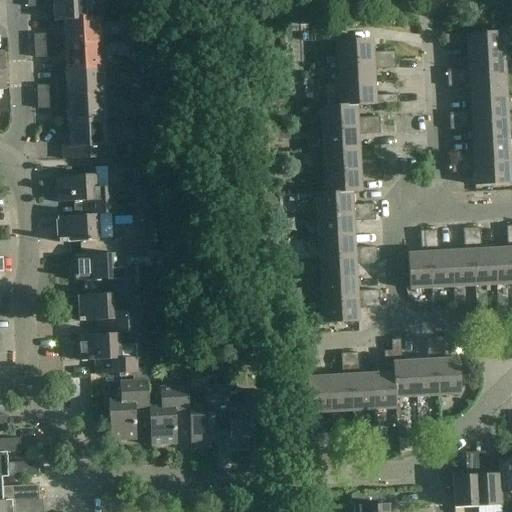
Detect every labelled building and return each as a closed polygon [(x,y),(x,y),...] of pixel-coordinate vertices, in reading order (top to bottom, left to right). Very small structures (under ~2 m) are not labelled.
[(54,0),(55,21),(64,21),(64,20),(91,19),(91,18),(90,0),(54,0)] [(299,11),(300,25),(311,25),(311,11),(299,11)] [(91,19),(64,20),(64,21),(66,46),(101,44),(100,18),(91,18),(91,19)] [(468,43),(469,57),(504,55),(503,32),(446,35),(446,44),(468,43)] [(34,36),(35,47),(56,46),(55,35),(34,36)] [(337,41),(338,64),(396,60),(395,52),(373,53),(372,39),(337,41)] [(66,46),(67,71),(103,69),(101,44),(66,46)] [(56,58),(56,46),(35,47),(35,59),(56,58)] [(505,76),(504,55),(469,57),(469,70),(447,71),(448,79),(505,76)] [(339,85),(375,83),(374,70),(396,69),(396,60),(338,64),(339,85)] [(104,95),(103,69),(67,71),(68,85),(37,87),(38,98),(104,95)] [(470,87),(471,100),(507,98),(505,76),(448,79),(448,88),(470,87)] [(339,85),(340,106),(340,107),(357,106),(398,104),(397,95),(375,96),(375,83),(339,85)] [(69,108),(70,122),(105,120),(104,95),(38,98),(38,110),(69,108)] [(508,119),(507,98),(471,100),(472,113),(450,114),(450,122),(508,119)] [(321,107),(322,129),(380,126),(379,118),(357,119),(357,106),(340,107),(340,106),(321,107)] [(141,109),(142,118),(153,118),(152,108),(141,109)] [(154,126),(153,118),(142,118),(142,121),(146,125),(148,126),(154,126)] [(472,130),(473,143),(509,141),(508,119),(450,122),(451,131),(472,130)] [(113,120),(105,120),(70,122),(70,136),(62,137),(64,160),(115,158),(113,120)] [(323,151),(359,149),(358,136),(380,134),(380,126),(322,129),(323,151)] [(452,157),(452,166),(510,162),(509,141),(473,143),(474,156),(452,157)] [(323,151),(325,172),(382,169),(382,161),(360,162),(359,149),(323,151)] [(511,185),(510,162),(452,166),(453,174),(475,173),(476,186),(511,185)] [(352,193),(361,193),(361,179),(383,178),(382,169),(325,172),(326,193),(326,194),(352,193)] [(82,202),(83,216),(97,215),(113,214),(112,188),(96,189),(95,175),(55,177),(57,203),(82,202)] [(137,193),(138,211),(154,210),(153,194),(149,194),(149,192),(137,193)] [(316,194),(317,216),(375,213),(375,205),(353,206),(352,193),(326,194),(326,193),(316,194)] [(317,216),(318,238),(354,236),(353,223),(375,221),(375,213),(317,216)] [(86,256),(116,254),(120,254),(119,239),(99,240),(97,215),(83,216),(57,217),(59,243),(86,242),(86,256)] [(508,249),(495,250),(496,285),(511,284),(511,226),(507,227),(508,249)] [(480,228),(472,229),(475,286),(496,285),(495,250),(481,250),(480,228)] [(465,251),(452,252),(453,288),(475,286),(472,229),(464,229),(465,251)] [(432,289),(429,231),(420,232),(422,254),(408,254),(410,290),(432,289)] [(437,231),(429,231),(432,289),(453,288),(452,252),(438,253),(437,231)] [(318,238),(320,259),(377,256),(377,248),(355,249),(354,236),(318,238)] [(104,295),(118,294),(134,293),(132,268),(116,269),(116,254),(86,256),(76,256),(76,261),(70,261),(71,278),(74,278),(75,280),(77,280),(77,282),(103,281),(104,295)] [(377,256),(320,259),(321,281),(356,279),(356,266),(378,265),(377,256)] [(321,281),(322,302),(380,299),(379,291),(357,292),(356,279),(321,281)] [(97,334),(97,335),(120,334),(140,333),(138,310),(119,311),(118,294),(104,295),(78,296),(79,322),(106,321),(107,334),(97,334)] [(380,299),(322,302),(323,324),(359,323),(358,309),(380,308),(380,299)] [(96,375),(132,374),(147,373),(147,368),(137,368),(136,345),(120,346),(120,334),(97,335),(80,336),(81,362),(101,360),(102,374),(96,374),(96,375)] [(417,397),(439,396),(435,338),(427,339),(428,361),(415,361),(417,397)] [(444,338),(435,338),(439,396),(461,395),(459,359),(445,360),(444,338)] [(393,352),(395,398),(396,398),(417,397),(415,361),(402,362),(401,340),(392,341),(392,352),(393,352)] [(386,374),(372,375),(374,410),(397,409),(396,398),(395,398),(393,352),(392,352),(384,352),(386,374)] [(358,353),(350,354),(353,412),(374,410),(372,375),(359,375),(358,353)] [(342,376),(329,377),(331,413),(353,412),(350,354),(341,354),(342,376)] [(309,414),(331,413),(329,377),(316,378),(315,356),(306,356),(309,414)] [(132,374),(133,382),(120,383),(121,401),(109,401),(111,441),(137,440),(135,413),(148,412),(148,419),(150,419),(149,406),(147,373),(132,374)] [(189,426),(190,426),(188,395),(188,386),(160,388),(161,406),(149,406),(150,419),(151,446),(177,445),(176,421),(189,420),(189,426)] [(188,395),(190,426),(191,444),(194,444),(195,449),(212,449),(211,443),(215,443),(214,427),(218,427),(218,419),(230,419),(229,401),(228,387),(204,388),(204,394),(188,395)] [(229,401),(230,419),(231,450),(255,449),(255,434),(259,434),(258,426),(270,426),(268,393),(245,394),(245,401),(229,401)] [(0,453),(7,453),(21,453),(20,439),(0,440),(0,453)] [(0,477),(2,478),(39,476),(38,462),(14,464),(14,466),(8,466),(7,453),(0,453),(0,477)] [(478,507),(502,506),(499,462),(499,474),(486,474),(485,455),(482,453),(476,454),(478,507)] [(478,507),(476,454),(469,454),(466,457),(467,476),(453,476),(454,508),(478,507)] [(502,494),(511,493),(511,460),(499,462),(502,506),(502,494)] [(0,477),(0,501),(39,500),(39,499),(39,486),(9,487),(9,490),(3,490),(2,478),(0,477)] [(354,507),(354,511),(390,511),(390,505),(380,505),(379,494),(351,495),(352,507),(354,507)] [(0,511),(44,511),(43,499),(39,499),(39,500),(0,501),(0,511)]
